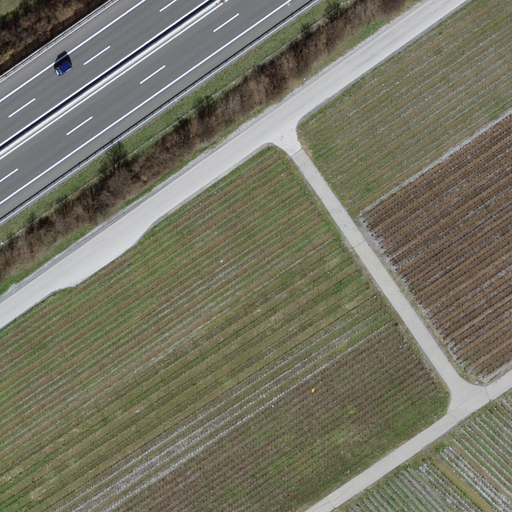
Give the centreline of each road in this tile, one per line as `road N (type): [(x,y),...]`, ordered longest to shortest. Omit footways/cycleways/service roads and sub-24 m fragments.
road 1 (unclassified): [(446,0),(0,318)]
road 2 (motorway): [(0,181),(259,0)]
road 3 (motorway): [(174,0),(0,121)]
